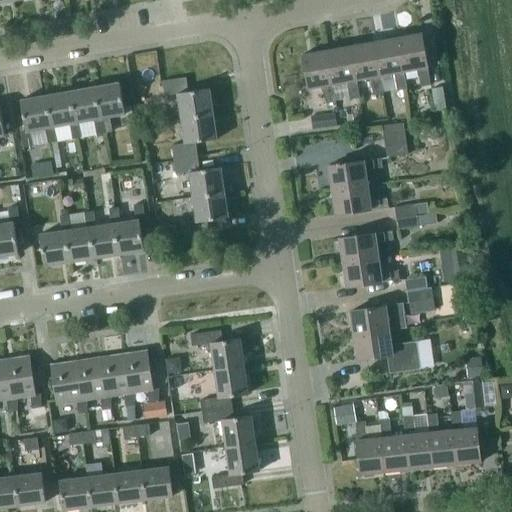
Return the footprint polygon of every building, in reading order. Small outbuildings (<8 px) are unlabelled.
[(421,34),(398,38),(397,38),(404,72),(417,70),(420,88),(430,86),(426,68),(427,67),(421,34)] [(403,72),(404,72),(397,38),(374,42),(380,77),(393,74),(396,92),(407,90),(403,72)] [(380,77),(374,42),(351,46),(357,81),(370,79),(373,96),(383,94),(380,77)] [(351,46),(326,51),(332,85),(347,83),(350,100),(360,99),(357,81),(351,46)] [(332,85),(326,51),(302,55),(309,90),(322,87),(325,105),(335,103),(332,85)] [(177,95),(181,120),(213,115),(210,90),(187,94),(185,80),(162,83),(164,97),(177,95)] [(94,120),(96,135),(111,132),(109,118),(125,115),(119,83),(94,88),(99,120),(94,120)] [(69,92),(75,124),(69,125),(72,139),(81,137),(79,123),(94,120),(99,120),(94,88),(69,92)] [(435,113),(446,111),(442,90),(431,91),(435,113)] [(54,128),(69,125),(75,124),(69,92),(44,96),(50,128),(44,129),(47,143),(56,142),(54,128)] [(22,148),(32,146),(29,132),(44,129),(50,128),(44,96),(19,101),(25,132),(20,133),(22,148)] [(310,117),(312,130),(337,127),(335,113),(310,117)] [(171,146),(174,161),(198,157),(196,142),(217,139),(213,115),(181,120),(184,144),(171,146)] [(382,126),(382,128),(386,159),(407,156),(406,145),(403,123),(382,126)] [(189,173),(193,198),(225,193),(221,169),(200,172),(198,157),(174,161),(150,164),(153,184),(177,180),(176,175),(189,173)] [(329,167),(332,191),(367,186),(365,171),(382,168),(380,159),(329,167)] [(332,191),(336,215),(387,207),(386,198),(369,201),(367,186),(332,191)] [(225,193),(193,198),(196,222),(183,224),(185,239),(208,236),(206,221),(228,218),(225,193)] [(120,223),(114,224),(118,256),(144,252),(139,221),(145,220),(143,204),(133,206),(135,221),(120,223)] [(394,209),(395,218),(416,215),(428,214),(427,204),(394,209)] [(0,256),(18,254),(13,223),(19,222),(17,206),(7,208),(10,223),(0,224),(0,256)] [(89,228),(94,260),(118,256),(114,224),(120,223),(118,208),(108,209),(111,224),(95,227),(89,228)] [(89,228),(95,227),(93,212),(84,213),(86,228),(70,230),(64,231),(69,263),(94,260),(89,228)] [(395,218),(397,231),(418,228),(418,226),(437,223),(436,214),(416,216),(416,215),(395,218)] [(64,231),(70,230),(68,215),(59,217),(61,232),(39,235),(43,267),(69,263),(64,231)] [(340,239),(344,263),(378,258),(375,243),(393,240),(391,231),(340,239)] [(451,248),(455,280),(467,278),(463,247),(451,248)] [(344,263),(347,288),(398,280),(397,271),(380,273),(378,258),(344,263)] [(405,282),(406,291),(426,288),(425,279),(405,282)] [(406,291),(408,305),(433,301),(431,290),(426,290),(426,288),(406,291)] [(351,311),(354,335),(389,330),(405,328),(402,304),(351,311)] [(389,330),(354,335),(358,359),(387,355),(390,373),(421,368),(417,340),(391,344),(389,330)] [(209,344),(213,371),(243,366),(239,340),(221,342),(220,331),(190,335),(192,346),(209,344)] [(147,390),(149,403),(157,402),(158,402),(158,388),(152,389),(146,352),(122,355),(128,393),(134,392),(147,390)] [(99,359),(105,396),(111,395),(123,394),(125,407),(134,405),(134,392),(128,393),(122,355),(99,359)] [(16,397),(29,395),(31,408),(40,407),(40,394),(34,395),(29,357),(5,361),(10,398),(16,397)] [(480,357),(464,359),(467,378),(483,376),(480,357)] [(100,397),(101,410),(110,409),(111,409),(111,395),(105,396),(99,359),(76,362),(81,400),(87,399),(100,397)] [(0,399),(5,399),(7,412),(16,411),(16,397),(10,398),(5,361),(0,361),(0,399)] [(78,414),(87,412),(87,399),(81,400),(76,362),(52,366),(57,403),(76,401),(78,414)] [(200,400),(202,412),(231,407),(230,396),(247,393),(243,366),(213,371),(217,398),(200,400)] [(465,380),(466,406),(497,405),(496,379),(465,380)] [(446,385),(434,386),(436,399),(448,397),(446,385)] [(149,404),(142,405),(144,419),(167,415),(164,401),(158,402),(157,402),(149,404)] [(220,421),(224,448),(255,443),(251,416),(233,419),(231,407),(202,412),(203,423),(220,421)] [(101,410),(100,411),(102,421),(111,420),(110,409),(101,410)] [(452,430),(455,464),(479,461),(476,427),(462,429),(460,412),(450,413),(452,430)] [(437,414),(426,415),(431,466),(455,464),(452,430),(438,432),(437,414)] [(403,418),(405,435),(404,435),(408,469),(431,466),(428,433),(414,434),(413,417),(403,418)] [(66,419),(53,421),(55,434),(68,432),(66,419)] [(384,471),(408,469),(404,435),(391,436),(389,419),(379,420),(381,437),(380,437),(384,471)] [(360,474),(384,471),(380,437),(367,439),(365,421),(355,423),(357,440),(356,440),(360,474)] [(149,425),(138,426),(135,427),(137,438),(150,437),(149,425)] [(127,440),(137,438),(135,427),(127,427),(122,428),(123,440),(127,440)] [(108,430),(93,432),(95,443),(96,442),(96,447),(109,445),(108,430)] [(81,446),(95,444),(95,443),(93,432),(80,433),(81,446)] [(68,447),(81,446),(80,433),(67,435),(68,447)] [(23,442),(24,452),(38,450),(37,440),(23,442)] [(255,443),(224,448),(228,474),(211,477),(213,488),(243,484),(241,472),(259,470),(255,443)] [(168,467),(142,470),(146,500),(172,496),(168,467)] [(142,470),(115,474),(119,503),(146,500),(142,470)] [(39,473),(17,476),(13,477),(17,506),(43,503),(39,473)] [(102,476),(88,478),(87,478),(91,507),(119,503),(115,474),(102,476)] [(0,508),(17,506),(13,477),(0,478),(0,508)] [(62,511),(91,507),(87,478),(58,482),(62,511)]
